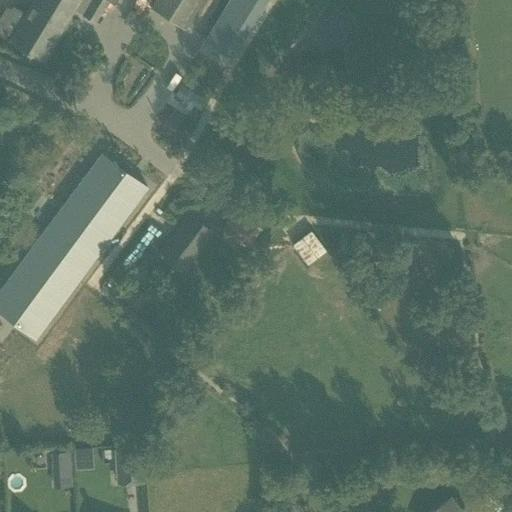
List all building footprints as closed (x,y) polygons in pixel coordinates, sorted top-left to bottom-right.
[(32,0),(24,13),(12,6),(10,9),(6,6),(0,15),(0,35),(41,61),(74,9),(95,22),(108,0),(109,0),(114,3),(116,0),(137,0),(184,29),(202,0),(32,0)] [(227,0),(204,41),(233,58),(266,0),(227,0)] [(146,189),(103,156),(0,291),(0,311),(33,337),(146,189)] [(181,271),(199,247),(212,231),(189,214),(158,254),(181,271)] [(241,245),(247,223),(226,216),(219,238),(241,245)] [(310,230),(291,244),(307,265),(326,251),(310,230)] [(153,254),(142,251),(138,267),(148,270),(153,254)] [(146,297),(133,287),(124,299),(137,309),(146,297)] [(143,482),(141,448),(113,450),(115,484),(143,482)] [(52,469),(72,468),(71,451),(51,452),(52,469)] [(459,511),(450,496),(423,511),(459,511)]
